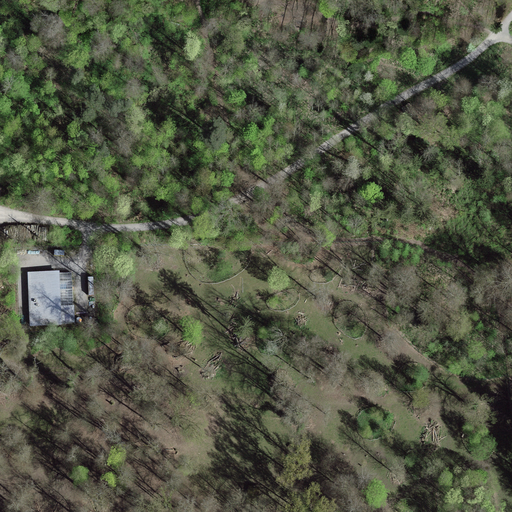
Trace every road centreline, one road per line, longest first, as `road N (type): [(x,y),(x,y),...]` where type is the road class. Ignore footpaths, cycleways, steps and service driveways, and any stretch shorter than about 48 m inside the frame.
road 1 (track): [(0,213),(119,228),(191,219),(299,165),(469,59),(511,16)]
road 2 (track): [(188,0),(209,51),(229,202)]
